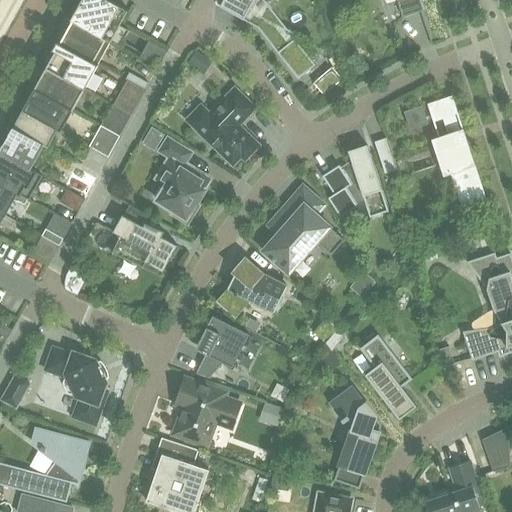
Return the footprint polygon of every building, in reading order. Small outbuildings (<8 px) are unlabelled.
[(74,16),(72,20),(111,41),(120,46),(129,30),(120,25),(128,10),(110,0),(79,0),(72,15),(74,16)] [(222,0),(220,6),(243,19),(258,27),(298,78),(315,64),(264,0),(222,0)] [(384,0),(386,4),(397,0),(402,16),(420,10),(421,10),(417,0),(384,0)] [(98,64),(111,41),(72,20),(60,43),(98,64)] [(55,50),(46,67),(84,88),(98,64),(60,43),(57,41),(57,42),(54,49),(55,50)] [(197,51),(188,64),(204,74),(212,62),(197,51)] [(46,67),(34,88),(73,109),(84,88),(46,67)] [(125,79),(144,89),(148,83),(129,72),(125,79)] [(322,75),(313,83),(324,95),(333,87),(322,75)] [(57,128),(58,129),(61,130),(73,109),(34,88),(23,109),(57,128)] [(201,105),(187,120),(196,128),(233,164),(241,156),(245,159),(259,145),(238,125),(252,110),(232,91),(210,114),(201,105)] [(486,198),(452,95),(427,103),(433,121),(443,118),(448,133),(431,139),(443,175),(450,173),(461,206),(486,198)] [(131,115),(113,104),(112,104),(101,125),(120,136),(131,115)] [(58,129),(57,128),(23,109),(13,126),(44,144),(48,146),(48,145),(49,145),(58,129)] [(101,125),(89,146),(108,157),(120,136),(101,125)] [(0,151),(31,168),(44,144),(13,126),(0,149),(0,151)] [(154,151),(164,134),(152,127),(142,144),(154,151)] [(156,180),(163,184),(166,185),(157,200),(175,211),(173,214),(187,223),(198,206),(195,204),(204,189),(200,187),(206,177),(184,163),(191,152),(168,138),(160,151),(170,157),(164,167),(156,180)] [(386,138),(374,141),(385,173),(397,169),(386,138)] [(365,201),(370,216),(388,210),(367,144),(348,150),(352,163),(342,169),(339,165),(323,175),(334,194),(328,197),(340,217),(365,201)] [(31,168),(0,151),(0,182),(28,198),(29,199),(43,175),(31,168)] [(0,212),(4,215),(5,215),(14,200),(25,204),(28,198),(0,182),(0,212)] [(60,201),(78,211),(85,199),(67,188),(60,201)] [(344,239),(318,216),(308,208),(300,217),(291,209),(274,228),(279,232),(263,250),(272,258),(271,259),(274,261),(288,273),(316,241),(331,254),(344,239)] [(162,236),(164,232),(164,231),(144,223),(143,226),(123,215),(113,232),(120,236),(112,253),(144,267),(146,262),(163,271),(177,245),(162,236)] [(63,238),(46,229),(42,236),(59,245),(63,238)] [(511,258),(510,253),(496,257),(495,252),(467,261),(486,289),(493,309),(501,321),(491,327),(462,331),(472,360),(497,351),(499,356),(511,351),(511,258)] [(266,277),(261,275),(263,273),(245,258),(233,271),(235,273),(228,288),(229,288),(218,301),(235,316),(250,299),(274,311),(287,286),(267,275),(266,277)] [(375,282),(364,272),(351,287),(362,296),(375,282)] [(65,279),(64,283),(65,289),(77,295),(81,287),(65,279)] [(328,314),(313,332),(325,342),(340,325),(328,314)] [(195,348),(206,353),(196,373),(209,378),(223,362),(232,367),(249,334),(212,315),(195,348)] [(412,378),(378,334),(360,348),(374,367),(365,374),(399,419),(416,405),(402,386),(412,378)] [(330,372),(332,370),(341,363),(325,342),(317,356),(330,372)] [(105,380),(108,379),(99,360),(96,361),(95,359),(73,351),(72,353),(53,347),(45,369),(67,377),(67,378),(64,379),(63,382),(67,392),(71,393),(74,392),(76,396),(78,395),(79,398),(73,417),(96,425),(108,391),(104,389),(106,382),(105,380)] [(2,399),(16,407),(29,384),(28,378),(20,374),(15,376),(2,399)] [(176,404),(184,407),(175,433),(206,445),(215,421),(232,427),(234,421),(240,403),(239,402),(239,403),(223,397),(225,393),(186,379),(186,378),(185,378),(176,404)] [(345,380),(351,387),(331,402),(343,418),(341,419),(343,422),(348,418),(353,425),(339,465),(364,474),(377,436),(375,436),(379,422),(346,379),(345,380)] [(271,404),(264,423),(277,427),(284,408),(271,404)] [(493,471),(510,465),(508,426),(482,439),(493,471)] [(0,484),(67,502),(72,483),(77,484),(76,486),(78,487),(81,474),(83,468),(90,442),(36,428),(34,434),(32,441),(41,447),(40,450),(45,452),(45,450),(57,459),(46,474),(26,469),(19,467),(0,462),(0,484)] [(179,511),(194,511),(209,470),(192,464),(162,453),(146,501),(179,511)] [(474,511),(480,510),(476,495),(481,494),(470,460),(449,467),(457,491),(427,501),(426,511),(474,511)] [(273,469),(270,487),(287,490),(290,472),(273,469)] [(348,511),(351,499),(319,493),(315,511),(348,511)] [(50,511),(53,502),(22,494),(17,511),(50,511)]
